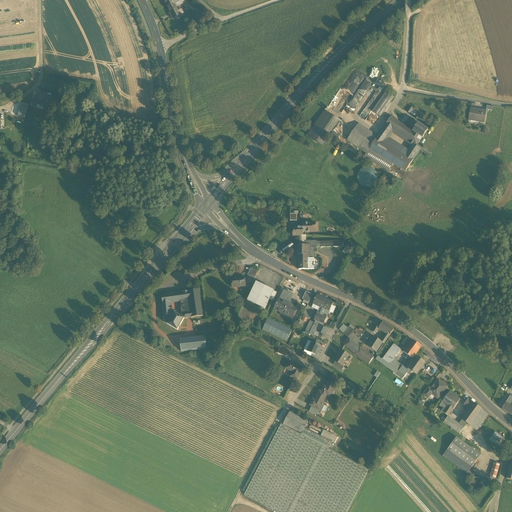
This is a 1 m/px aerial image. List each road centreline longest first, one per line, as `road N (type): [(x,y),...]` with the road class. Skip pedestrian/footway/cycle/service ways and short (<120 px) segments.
road 1 (primary): [(173,246),(0,450)]
road 2 (primary): [(399,0),(325,65),(241,161)]
road 3 (tertiary): [(511,424),(417,335),(350,297)]
road 4 (tertiary): [(189,172),(141,0)]
road 5 (residential): [(350,297),(318,364),(277,420)]
road 6 (track): [(277,0),(160,47)]
